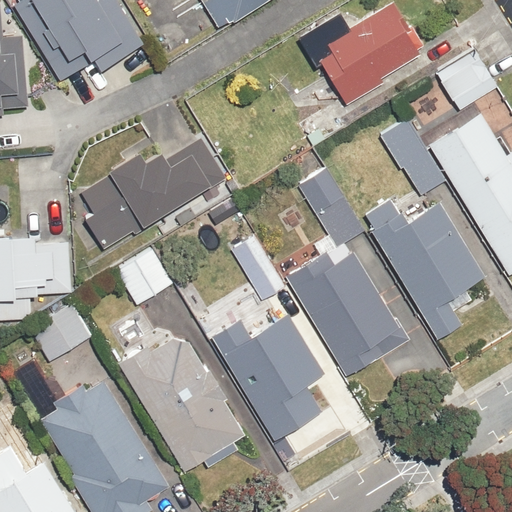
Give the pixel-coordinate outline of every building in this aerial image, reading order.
[(54,81),(63,76),(68,84),(141,44),(116,0),(28,0),(45,30),(31,38),(54,81)] [(194,0),(214,30),(260,0),(194,0)] [(349,111),(385,86),(382,80),(440,41),(412,0),(370,0),(304,44),(349,111)] [(0,112),(30,109),(23,37),(0,40),(0,38),(0,112)] [(496,83),(472,47),(433,73),(456,109),(496,83)] [(511,142),(503,148),(481,111),(429,142),(451,179),(508,276),(511,273),(511,142)] [(445,176),(408,117),(379,135),(415,194),(445,176)] [(91,212),(84,216),(102,248),(226,174),(200,130),(147,162),(140,150),(77,187),(91,212)] [(365,231),(321,160),(291,179),(334,250),(365,231)] [(363,219),(436,341),(468,322),(452,295),(485,275),(439,198),(407,218),(396,200),(363,219)] [(254,303),(285,284),(236,203),(206,222),(254,303)] [(0,322),(29,321),(28,311),(47,310),(46,297),(72,295),(69,238),(0,242),(0,322)] [(130,306),(172,282),(150,242),(108,266),(130,306)] [(405,341),(350,251),(329,264),(321,253),(285,275),(347,376),(405,341)] [(206,324),(219,317),(196,276),(170,291),(193,332),(206,324)] [(326,372),(290,310),(252,332),(238,306),(219,317),(206,324),(272,440),(322,411),(306,383),(326,372)] [(248,438),(189,336),(149,359),(141,345),(117,360),(184,475),(248,438)] [(50,401),(57,412),(40,422),(92,511),(151,511),(144,500),(167,487),(105,383),(94,390),(87,378),(50,401)] [(0,511),(72,511),(43,464),(30,472),(29,469),(29,466),(28,463),(26,461),(25,458),(23,456),(20,454),(18,452),(16,451),(13,450),(10,449),(7,449),(4,449),(1,449),(0,449),(0,511)]
